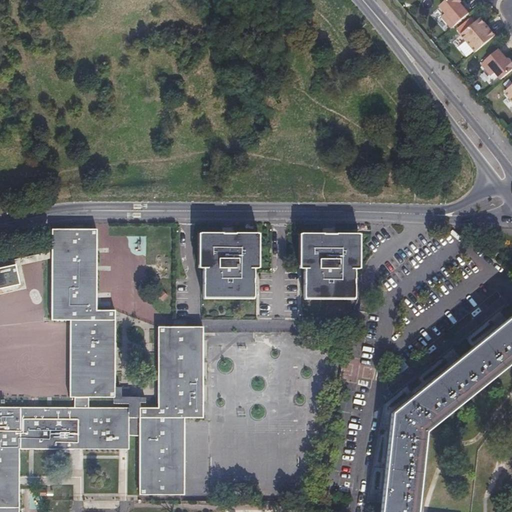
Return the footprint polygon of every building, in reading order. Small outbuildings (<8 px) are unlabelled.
[(441,17),(452,29),(469,13),(464,7),(461,3),(462,2),(460,0),(447,0),(440,6),(446,13),(441,17)] [(486,24),(481,18),(461,35),(476,52),(496,35),(491,29),(489,31),(484,25),(486,24)] [(501,79),(511,70),(511,61),(510,58),(508,59),(505,56),(499,49),(481,64),(491,76),(495,72),(501,79)] [(138,494),(182,494),(183,409),(201,408),(201,328),(157,328),(157,408),(139,409),(139,418),(127,418),(127,408),(87,408),(87,397),(114,397),(114,311),(95,311),(95,230),(51,231),(50,321),(69,321),(68,397),(74,397),(74,408),(0,407),(0,511),(18,511),(19,453),(127,453),(127,431),(138,431),(138,494)] [(201,268),(202,283),(202,297),(252,297),(252,269),(256,269),(256,233),(199,233),(199,268),(201,268)] [(302,297),(327,298),(352,298),(352,269),(356,268),(355,234),(298,233),(298,269),(302,269),(302,297)] [(0,286),(23,282),(20,269),(0,272),(0,286)] [(368,302),(363,301),(359,300),(357,310),(365,312),(366,309),(368,302)] [(384,466),(381,494),(381,496),(380,502),(379,511),(414,511),(423,433),(511,360),(511,314),(503,322),(499,325),(496,328),(456,360),(453,362),(450,365),(408,398),(389,414),(388,428),(384,466)]
